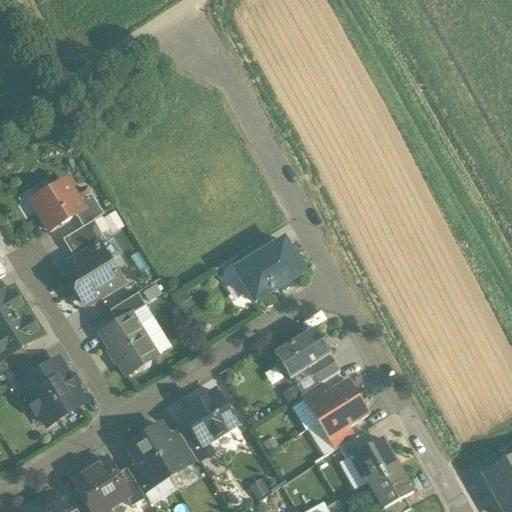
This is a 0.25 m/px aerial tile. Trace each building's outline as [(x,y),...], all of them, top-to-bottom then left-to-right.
[(66,185),(32,206),(49,233),(75,217),(83,212),(78,204),(66,185)] [(90,196),(78,204),(83,212),(75,217),(82,229),(93,223),(103,217),(90,196)] [(82,229),(62,242),(74,263),(99,247),(99,248),(105,244),(93,223),(82,229)] [(266,240),(235,259),(242,269),(272,250),(266,240)] [(242,269),(235,273),(254,304),(302,274),(283,244),(272,250),(242,269)] [(74,263),(68,267),(80,287),(76,290),(75,295),(82,306),(87,307),(122,285),(99,248),(99,247),(74,263)] [(0,297),(0,330),(27,314),(12,290),(0,297)] [(137,296),(109,313),(117,325),(131,317),(145,308),(137,296)] [(27,314),(0,330),(0,363),(21,351),(41,338),(27,314)] [(117,325),(99,336),(125,378),(137,371),(138,372),(143,373),(148,370),(150,364),(149,363),(157,359),(131,317),(117,325)] [(314,332),(274,357),(289,382),(308,370),(328,358),(330,357),(314,332)] [(21,351),(0,363),(0,380),(5,378),(28,363),(21,351)] [(28,363),(5,378),(14,392),(22,387),(21,386),(44,372),(35,358),(28,363)] [(328,358),(308,370),(318,387),(320,386),(339,375),(328,358)] [(83,405),(57,364),(44,372),(21,386),(22,387),(29,399),(26,402),(35,416),(38,414),(47,427),(83,405)] [(327,396),(306,409),(303,404),(286,415),(299,437),(317,426),(357,401),(347,384),(327,396)] [(318,387),(300,399),(303,404),(306,409),(327,396),(320,386),(318,387)] [(214,394),(203,401),(201,401),(192,407),(191,408),(180,415),(190,430),(201,449),(206,446),(235,428),(214,394)] [(357,401),(317,426),(327,443),(348,430),(368,418),(357,401)] [(168,441),(160,428),(143,438),(168,479),(185,469),(168,441)] [(201,449),(190,430),(179,437),(195,462),(197,465),(212,456),(206,446),(201,449)] [(348,430),(327,443),(334,453),(354,440),(348,430)] [(179,437),(178,435),(168,441),(185,469),(195,462),(179,437)] [(368,435),(360,439),(366,449),(374,445),(368,435)] [(168,479),(143,438),(126,449),(138,468),(151,490),(168,479)] [(360,439),(340,450),(346,461),(352,457),(366,449),(360,439)] [(366,449),(352,457),(368,485),(397,468),(382,440),(374,445),(366,449)] [(511,460),(511,445),(501,453),(507,463),(511,460)] [(511,490),(511,460),(507,463),(482,477),(494,500),(511,490)] [(115,477),(105,462),(72,483),(89,511),(107,511),(125,500),(128,499),(115,477)] [(138,468),(128,475),(141,496),(151,490),(138,468)] [(397,468),(368,485),(383,511),(397,503),(404,500),(412,495),(397,468)] [(128,475),(125,471),(115,477),(128,499),(125,500),(131,509),(144,501),(128,475)] [(511,511),(511,490),(494,500),(500,511),(511,511)] [(61,511),(51,495),(24,511),(61,511)] [(409,511),(410,511),(404,500),(397,503),(402,511),(409,511)] [(383,511),(381,511),(402,511),(397,503),(383,511)]
